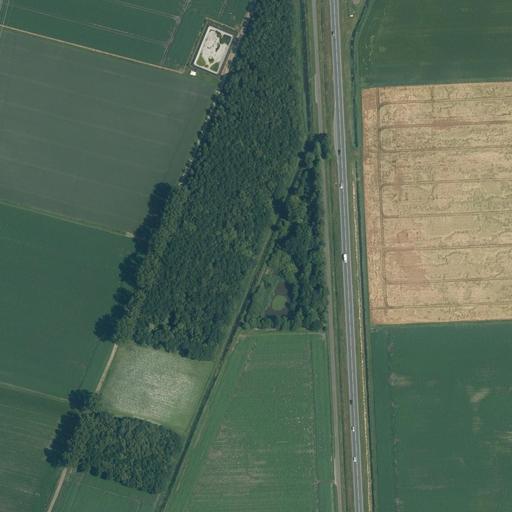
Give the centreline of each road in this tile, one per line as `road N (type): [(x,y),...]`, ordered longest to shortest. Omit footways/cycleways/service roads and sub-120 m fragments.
road 1 (track): [(48,511),(255,0)]
road 2 (trunk): [(359,511),(333,0)]
road 3 (unclassified): [(339,511),(313,0)]
